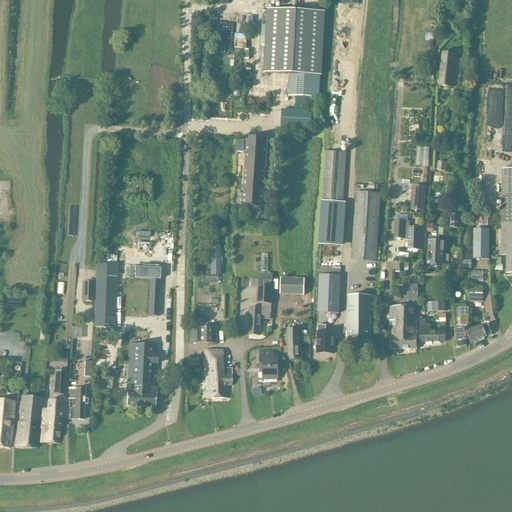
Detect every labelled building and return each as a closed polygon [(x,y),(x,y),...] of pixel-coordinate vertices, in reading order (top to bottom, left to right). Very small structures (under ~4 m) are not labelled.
[(321,76),(325,12),(267,9),(263,73),(289,74),(288,97),(319,98),(320,76),(321,76)] [(455,65),(456,55),(443,53),(439,86),(450,87),(453,65),(455,65)] [(302,125),(301,132),(309,133),(310,117),(303,116),(303,125),(302,125)] [(246,142),(242,205),(263,207),(266,143),(246,142)] [(326,152),(322,202),(342,203),(346,153),(326,152)] [(502,196),(501,224),(501,256),(506,256),(506,274),(511,274),(511,169),(502,170),(502,196)] [(433,173),(432,183),(433,183),(432,187),(439,188),(439,183),(443,183),(444,173),(433,173)] [(412,186),(411,207),(411,210),(424,211),(425,187),(412,186)] [(375,262),(380,194),(356,193),(351,260),(375,262)] [(321,202),(318,246),(344,248),(347,204),(342,203),(322,202),(321,202)] [(458,229),(458,216),(450,216),(449,228),(458,229)] [(408,239),(407,250),(419,251),(420,228),(409,228),(409,222),(395,221),(394,239),(403,239),(408,239)] [(488,260),(489,233),(489,230),(488,230),(473,230),(472,260),(488,260)] [(428,242),(427,252),(443,253),(444,242),(444,240),(441,240),(441,242),(439,242),(439,238),(431,237),(428,237),(428,242)] [(220,258),(220,251),(220,247),(210,247),(210,276),(220,276),(220,258)] [(427,252),(427,267),(442,267),(448,268),(449,256),(443,256),(443,253),(427,252)] [(403,273),(404,263),(396,262),(395,272),(403,273)] [(319,280),(318,315),(339,315),(340,281),(341,268),(319,267),(319,280)] [(134,269),(134,278),(151,279),(151,280),(150,285),(159,285),(160,285),(161,270),(134,269)] [(261,303),(261,308),(250,308),(249,318),(248,335),(259,336),(260,319),(270,320),(271,304),(272,288),(273,274),(271,274),(259,274),(258,287),(257,303),(261,303)] [(114,328),(115,277),(96,277),(94,327),(114,328)] [(280,278),(279,295),(304,296),(304,280),(280,278)] [(81,302),(92,302),(93,302),(94,283),(81,283),(81,302)] [(482,301),(483,287),(470,287),(469,301),(482,301)] [(390,350),(401,350),(417,349),(418,307),(417,289),(403,290),(404,307),(390,307),(390,350)] [(370,333),(371,296),(368,296),(365,296),(348,296),(347,350),(370,351),(370,333)] [(432,303),(427,303),(427,312),(432,312),(444,312),(444,302),(432,303)] [(125,303),(124,314),(134,314),(134,303),(125,303)] [(135,306),(135,326),(147,326),(147,316),(144,316),(144,307),(135,306)] [(461,324),(468,324),(469,308),(458,308),(459,314),(460,319),(461,324)] [(445,342),(445,332),(429,332),(429,326),(425,325),(425,320),(422,320),(422,318),(420,318),(419,333),(420,343),(445,342)] [(470,344),(486,337),(491,335),(487,325),(466,333),(470,344)] [(316,332),(316,354),(317,354),(333,354),(334,334),(325,333),(326,327),(318,327),(317,332),(316,332)] [(195,328),(194,344),(216,344),(216,328),(195,328)] [(288,360),(299,359),(299,330),(287,331),(288,360)] [(455,341),(466,340),(465,330),(462,330),(462,331),(454,331),(455,341)] [(129,346),(126,377),(126,393),(126,407),(155,408),(156,394),(158,347),(129,346)] [(231,386),(232,369),(223,369),(223,351),(205,351),(204,364),(204,375),(205,391),(205,399),(227,399),(227,386),(231,386)] [(263,380),(277,379),(277,359),(273,359),(273,352),(260,353),(260,369),(263,369),(263,380)] [(50,366),(59,367),(66,368),(67,359),(51,358),(50,366)] [(53,395),(54,395),(64,396),(66,372),(55,371),(53,395)] [(68,399),(69,399),(74,399),(74,405),(84,405),(84,390),(76,390),(76,389),(76,390),(68,389),(68,399)] [(39,424),(41,399),(21,397),(18,422),(17,431),(17,433),(16,448),(37,448),(38,433),(39,424)] [(13,419),(14,403),(0,400),(0,447),(10,448),(11,440),(12,430),(13,419)] [(47,407),(47,411),(47,412),(50,412),(50,416),(60,417),(61,409),(61,406),(61,403),(48,401),(48,405),(47,405),(47,407)] [(83,420),(84,405),(74,405),(74,409),(69,409),(69,416),(68,416),(69,416),(69,420),(83,420)] [(58,444),(59,430),(48,429),(49,426),(47,426),(47,420),(49,420),(50,416),(50,412),(47,412),(47,411),(42,410),(40,429),(39,443),(58,444)] [(48,429),(59,430),(59,425),(62,425),(63,419),(60,418),(60,417),(50,416),(49,420),(47,420),(47,426),(49,426),(48,429)]
